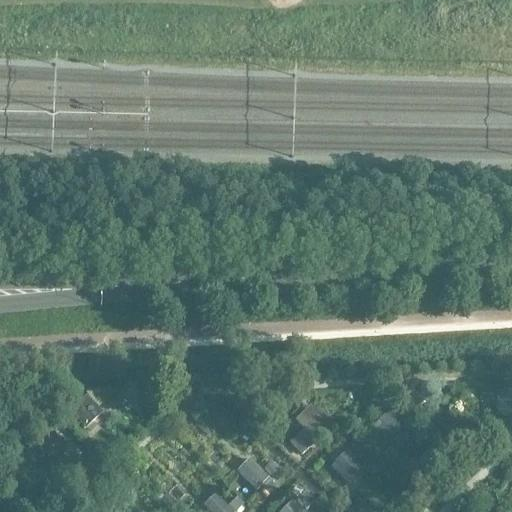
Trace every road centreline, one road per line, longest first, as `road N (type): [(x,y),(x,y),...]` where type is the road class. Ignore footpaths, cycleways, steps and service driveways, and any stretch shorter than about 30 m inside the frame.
road 1 (tertiary): [(151,285),(496,266)]
road 2 (tertiary): [(0,306),(151,285)]
road 3 (tertiary): [(151,285),(0,283)]
